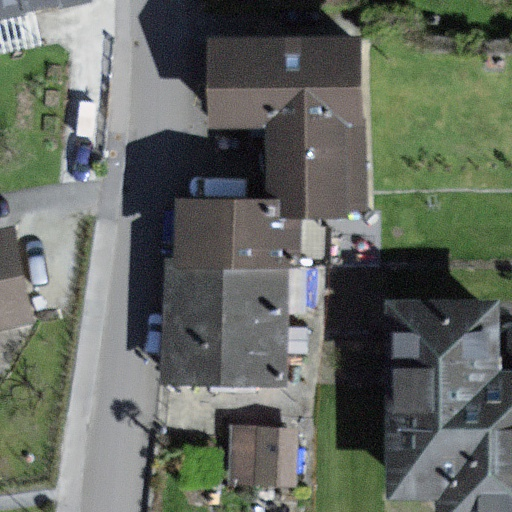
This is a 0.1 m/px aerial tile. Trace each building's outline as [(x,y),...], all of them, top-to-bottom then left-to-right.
[(93,0),(0,0),(0,14),(93,0)] [(224,128),(286,128),(379,127),(379,46),(223,47),(224,128)] [(286,128),(287,218),(380,218),(379,127),(286,128)] [(194,206),(194,274),(297,274),(315,274),(315,226),(279,226),(279,206),(194,206)] [(13,231),(0,233),(0,332),(31,327),(13,231)] [(180,274),(180,384),(297,384),(297,274),(194,274),(180,274)] [(508,303),(405,304),(406,504),(463,504),(463,511),(511,511),(511,377),(509,378),(508,303)] [(305,434),(242,431),(240,489),(303,491),(305,434)]
